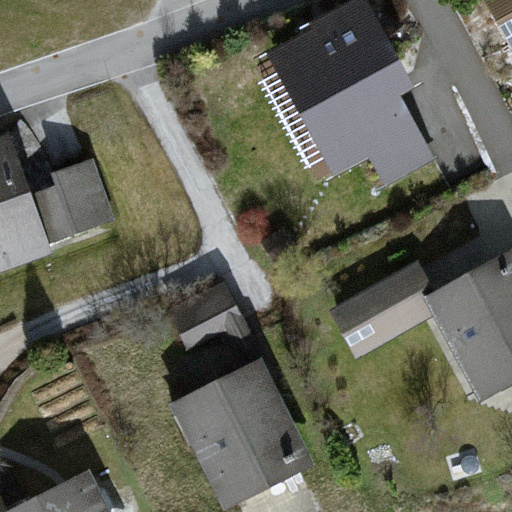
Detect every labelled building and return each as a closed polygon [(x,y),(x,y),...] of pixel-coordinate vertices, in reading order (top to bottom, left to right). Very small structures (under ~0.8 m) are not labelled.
[(511,0),(471,0),(511,75),(511,0)] [(417,102),(361,6),(253,68),(325,192),(366,168),(377,187),(388,180),(404,185),(431,169),(399,113),(417,102)] [(30,203),(8,141),(0,144),(0,281),(115,240),(94,180),(30,203)] [(429,306),(419,311),(428,331),(469,416),(511,395),(511,278),(507,269),(429,306)] [(246,511),(312,481),(261,373),(164,419),(208,511),(246,511)] [(95,511),(86,492),(41,511),(95,511)]
